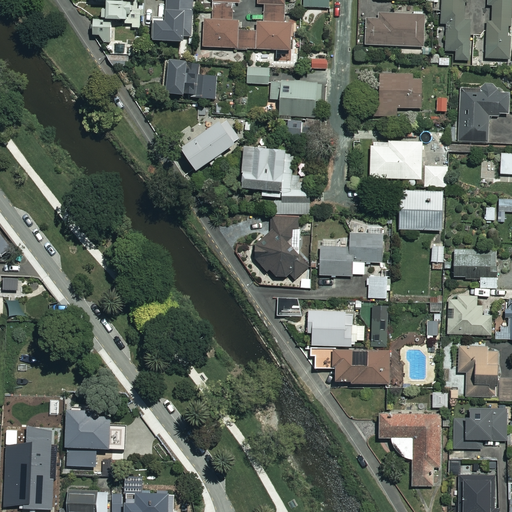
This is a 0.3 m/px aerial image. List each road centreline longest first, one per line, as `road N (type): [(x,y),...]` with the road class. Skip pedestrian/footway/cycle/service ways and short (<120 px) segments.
road 1 (residential): [(402,511),(63,0)]
road 2 (residential): [(0,201),(199,465),(222,511)]
road 3 (residential): [(339,189),(345,0)]
